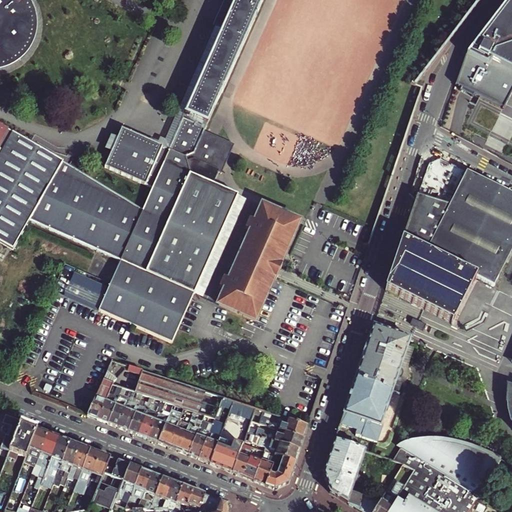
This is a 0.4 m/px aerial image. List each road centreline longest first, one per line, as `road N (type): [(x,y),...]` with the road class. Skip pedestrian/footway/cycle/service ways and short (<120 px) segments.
road 1 (tertiary): [(298,507),(423,135)]
road 2 (residential): [(276,511),(0,396)]
road 3 (tertiary): [(423,135),(457,50),(496,0)]
